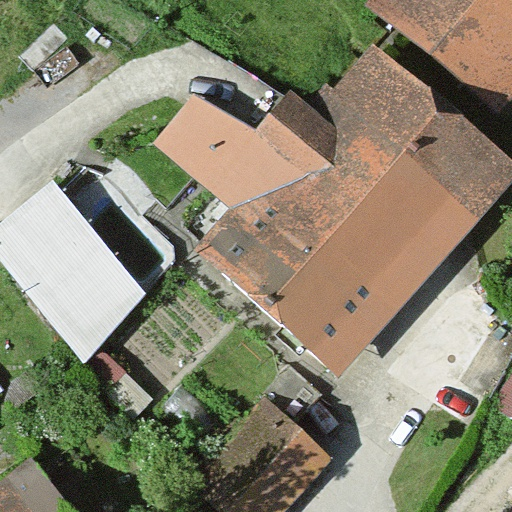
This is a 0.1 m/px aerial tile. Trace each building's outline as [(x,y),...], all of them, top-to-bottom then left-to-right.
[(511,0),(392,0),(511,98),(511,0)] [(510,174),(383,66),(323,136),(291,109),(250,156),(197,110),(163,150),(240,217),(204,259),(338,373),(510,174)] [(152,303),(49,189),(0,232),(0,274),(82,366),(152,303)] [(285,511),(338,453),(285,407),(206,497),(223,511),(285,511)] [(58,511),(36,479),(0,502),(0,511),(58,511)]
